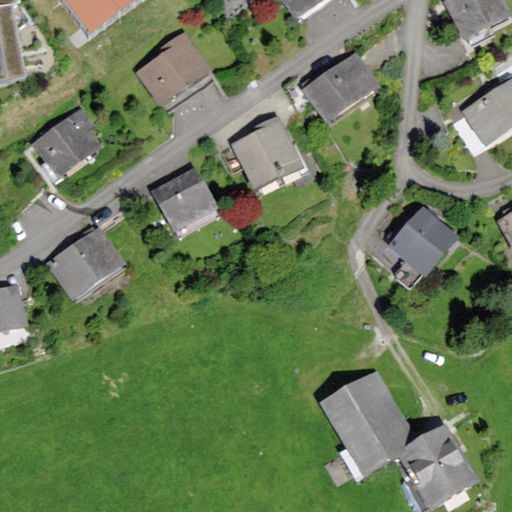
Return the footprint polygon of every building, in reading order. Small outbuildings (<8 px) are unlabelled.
[(0,0),(0,90),(26,86),(15,13),(21,5),(16,0),(0,0)] [(62,0),(90,40),(147,0),(62,0)] [(279,0),(294,22),(329,0),(279,0)] [(501,0),(452,0),(443,4),(463,44),(511,19),(501,0)] [(163,57),(134,75),(160,114),(215,79),(186,34),(159,51),(163,57)] [(356,59),(306,92),(329,125),(378,92),(356,59)] [(504,88),(464,114),(467,118),(454,126),(475,157),(511,133),(511,62),(495,74),(504,88)] [(82,110),(30,146),(56,183),(99,153),(87,135),(95,129),(82,110)] [(279,125),(235,149),(260,196),(304,172),(279,125)] [(195,176),(156,197),(179,240),(218,219),(195,176)] [(423,215),(394,248),(431,279),(459,246),(423,215)] [(511,217),(502,223),(511,242),(511,217)] [(99,232),(46,266),(74,308),(126,273),(99,232)] [(0,339),(28,334),(19,289),(0,292),(0,339)] [(396,458),(418,445),(377,373),(319,407),(360,479),(396,458)] [(418,445),(396,458),(427,511),(432,511),(477,486),(444,430),(418,445)]
